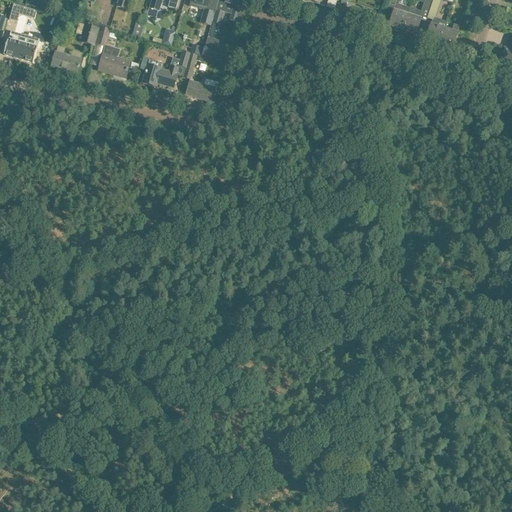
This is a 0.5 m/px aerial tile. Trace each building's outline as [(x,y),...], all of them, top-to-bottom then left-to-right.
[(118,0),(116,7),(127,10),(129,0),(118,0)] [(160,7),(161,0),(152,0),(148,17),(155,19),(158,12),(159,7),(160,7)] [(176,10),(178,2),(178,0),(169,0),(168,7),(176,10)] [(208,31),(210,26),(211,23),(212,23),(215,10),(217,2),(217,0),(199,0),(197,7),(205,9),(205,10),(204,10),(201,23),(199,23),(199,26),(206,28),(205,30),(208,31)] [(225,5),(223,12),(224,12),(224,13),(231,15),(229,21),(236,23),(238,17),(238,16),(241,8),(243,0),(226,0),(226,1),(225,3),(225,5)] [(328,0),(326,8),(334,10),(336,0),(328,0)] [(425,0),(424,2),(423,7),(430,9),(432,0),(425,0)] [(432,0),(430,9),(430,10),(437,12),(441,0),(432,0)] [(392,17),(389,27),(394,28),(393,30),(402,33),(404,27),(410,8),(397,4),(394,12),(392,17)] [(14,5),(9,21),(17,23),(19,16),(34,20),(37,12),(14,5)] [(404,27),(402,33),(410,36),(410,33),(416,35),(417,31),(419,26),(420,20),(421,18),(423,12),(421,12),(410,8),(404,27)] [(217,24),(220,25),(224,12),(215,10),(212,23),(213,23),(217,24)] [(444,29),(445,29),(447,23),(435,19),(433,18),(432,22),(426,39),(440,43),(444,29)] [(145,24),(136,22),(131,37),(140,40),(145,24)] [(85,25),(80,43),(95,47),(100,29),(85,25)] [(451,31),(445,29),(444,29),(440,43),(453,47),(460,27),(454,25),(451,31)] [(103,47),(105,48),(105,46),(106,46),(110,30),(100,27),(100,29),(95,47),(90,64),(98,67),(103,47)] [(173,46),(177,32),(167,29),(163,43),(173,46)] [(8,41),(7,45),(4,55),(24,61),(28,47),(16,43),(18,35),(11,33),(8,41)] [(507,49),(503,48),(498,64),(511,68),(511,35),(507,49)] [(202,57),(204,48),(192,45),(190,53),(190,54),(198,56),(202,57)] [(228,51),(206,45),(204,48),(202,57),(209,59),(208,59),(225,64),(228,51)] [(120,51),(106,46),(105,46),(105,48),(100,67),(99,71),(114,75),(114,73),(115,73),(117,74),(126,77),(128,69),(130,63),(117,59),(120,51)] [(190,54),(190,53),(182,52),(178,66),(185,68),(189,53),(190,54)] [(198,56),(190,54),(189,53),(185,68),(186,68),(183,78),(191,80),(196,62),(201,63),(201,64),(206,66),(208,59),(209,59),(202,57),(198,56)] [(55,56),(52,66),(69,71),(68,74),(76,76),(78,69),(79,69),(79,67),(79,64),(80,60),(64,56),(56,54),(55,56)] [(144,57),(140,70),(145,71),(149,58),(144,57)] [(160,82),(160,83),(159,85),(173,89),(179,68),(170,66),(168,72),(160,70),(162,64),(149,60),(142,83),(155,87),(157,81),(160,82)] [(204,86),(190,82),(186,96),(213,104),(217,90),(219,84),(206,80),(204,86)]
